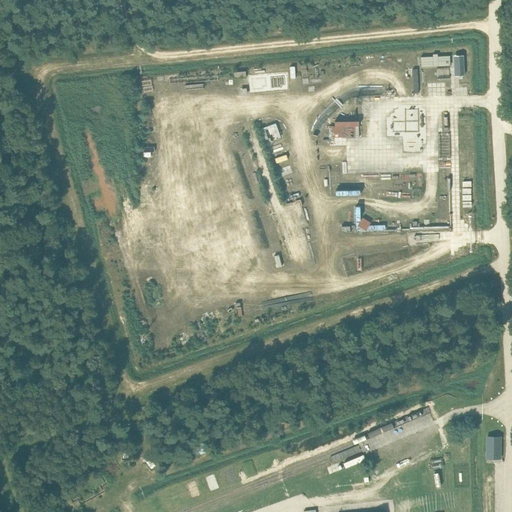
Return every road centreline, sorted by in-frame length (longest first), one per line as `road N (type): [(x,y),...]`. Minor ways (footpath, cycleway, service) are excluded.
road 1 (track): [(488,25),(55,65),(39,77),(36,92),(136,421),(131,511)]
road 2 (track): [(496,99),(415,100),(368,78),(296,110),(268,105),(194,122),(178,145),(168,201),(174,260),(190,291),(228,297),(319,266),(340,279),(367,279),(455,245),(501,237)]
road 3 (track): [(507,407),(449,416),(371,491),(327,494),(303,483),(273,490),(247,511)]
road 4 (track): [(319,266),(296,110)]
